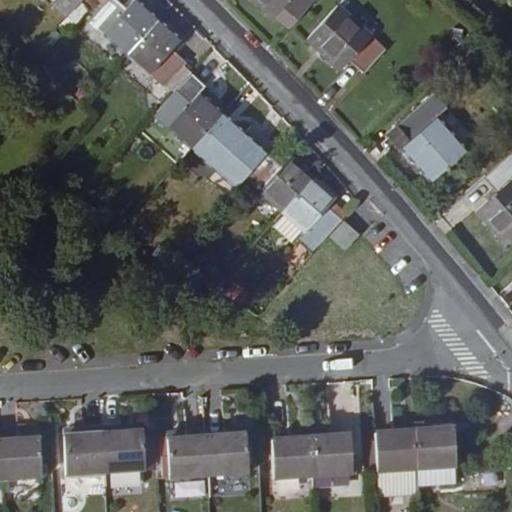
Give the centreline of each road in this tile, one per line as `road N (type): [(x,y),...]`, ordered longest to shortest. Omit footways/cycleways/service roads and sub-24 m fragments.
road 1 (residential): [(491,328),(401,347),(0,374)]
road 2 (residential): [(491,328),(410,223),(199,0)]
